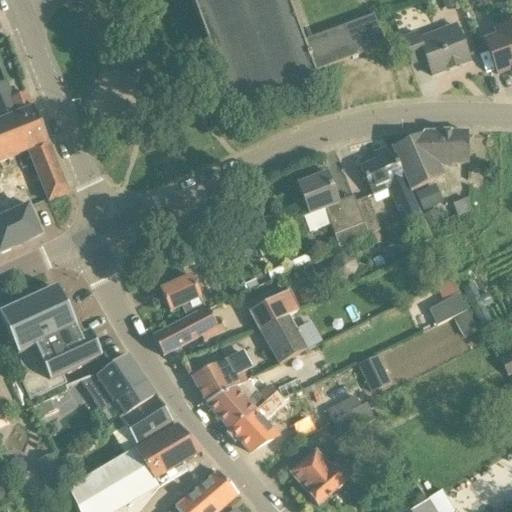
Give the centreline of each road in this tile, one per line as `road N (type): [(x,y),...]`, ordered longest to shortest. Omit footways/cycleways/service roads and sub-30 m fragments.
road 1 (tertiary): [(106,226),(343,127),(418,113),(511,115)]
road 2 (unclassified): [(269,511),(174,404),(82,238)]
road 3 (tertiary): [(106,226),(18,10)]
